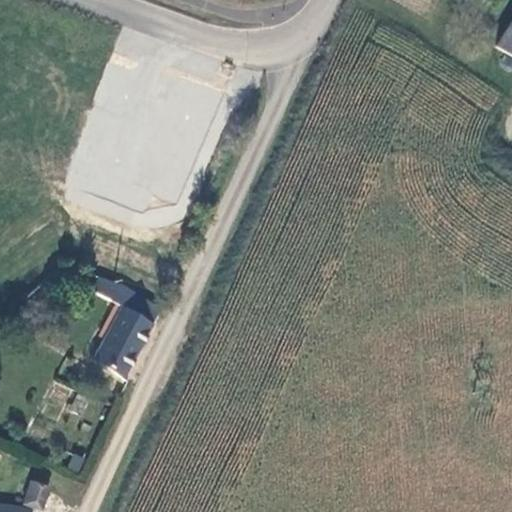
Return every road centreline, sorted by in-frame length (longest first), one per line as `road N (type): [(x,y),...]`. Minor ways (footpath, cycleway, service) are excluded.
road 1 (unclassified): [(286,45),(295,64),(88,511)]
road 2 (track): [(0,273),(66,232),(192,282)]
road 3 (unclassified): [(104,0),(214,40),(286,45)]
